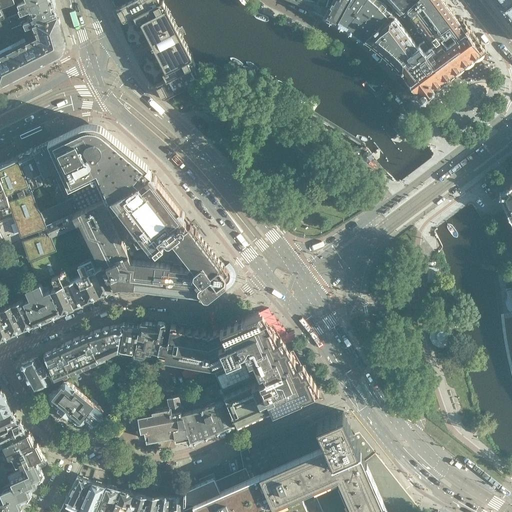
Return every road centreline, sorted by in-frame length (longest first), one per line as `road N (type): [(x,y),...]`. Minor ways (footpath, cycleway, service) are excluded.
road 1 (residential): [(352,391),(181,455),(129,458),(75,443)]
road 2 (residential): [(2,357),(108,307),(135,301),(203,309),(264,275)]
road 3 (residential): [(266,0),(361,51),(451,155)]
road 4 (primary): [(113,108),(192,186),(264,275)]
road 5 (primary): [(279,245),(152,107)]
road 6 (primary): [(511,511),(442,470),(379,401)]
road 7 (primary): [(352,391),(403,457),(475,511)]
road 8 (primary): [(379,401),(299,276)]
road 9 (residential): [(451,155),(340,239)]
